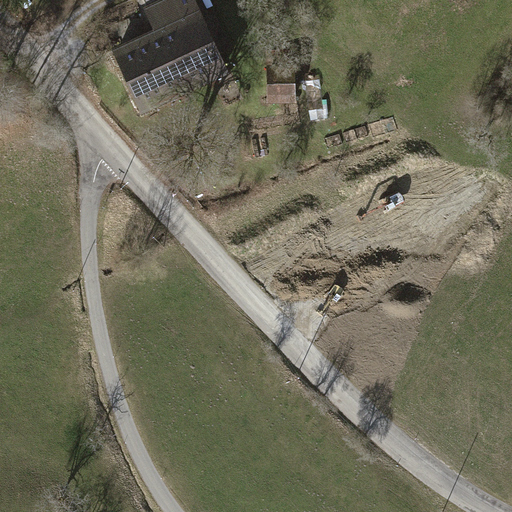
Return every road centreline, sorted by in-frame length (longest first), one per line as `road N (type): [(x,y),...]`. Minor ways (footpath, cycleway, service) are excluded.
road 1 (tertiary): [(112,148),(264,317),(483,511)]
road 2 (unclassified): [(112,148),(94,190),(106,356),(126,421),(175,511)]
road 3 (tertiary): [(30,51),(112,148)]
